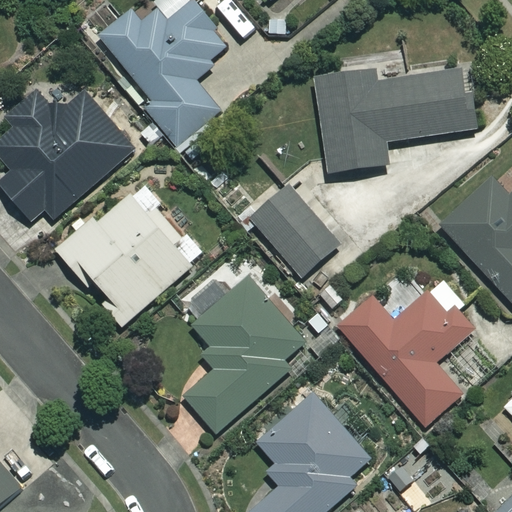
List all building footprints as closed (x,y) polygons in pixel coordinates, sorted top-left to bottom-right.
[(228,48),(193,4),(169,23),(150,0),(147,0),(100,37),(152,102),(145,108),(177,148),(219,115),(190,79),(228,48)] [(466,71),(390,82),(389,72),(316,82),(329,177),(389,168),(386,146),(474,133),(466,71)] [(10,130),(0,138),(0,165),(11,178),(0,187),(33,223),(43,214),(52,225),(135,151),(85,96),(71,109),(52,111),(35,92),(2,121),(10,130)] [(511,198),(510,200),(494,183),(443,230),(511,304),(511,198)] [(160,208),(143,189),(96,230),(92,225),(58,254),(88,288),(93,283),(110,301),(103,307),(123,329),(204,257),(186,236),(181,240),(157,212),(160,208)] [(341,248),(291,190),(252,223),(302,281),(341,248)] [(219,281),(193,304),(206,318),(196,330),(212,349),(203,356),(216,372),(185,399),(218,436),(291,372),(286,366),(308,347),(249,281),(232,296),(219,281)] [(448,318),(429,295),(395,324),(373,299),(340,329),(428,429),(464,398),(437,367),(477,331),(458,309),(448,318)] [(371,462),(314,397),(259,445),(277,466),(268,473),(281,488),(253,511),(328,511),(355,488),(349,481),(371,462)] [(0,509),(23,485),(0,460),(0,509)] [(511,511),(511,483),(510,481),(486,505),(493,511),(511,511)]
